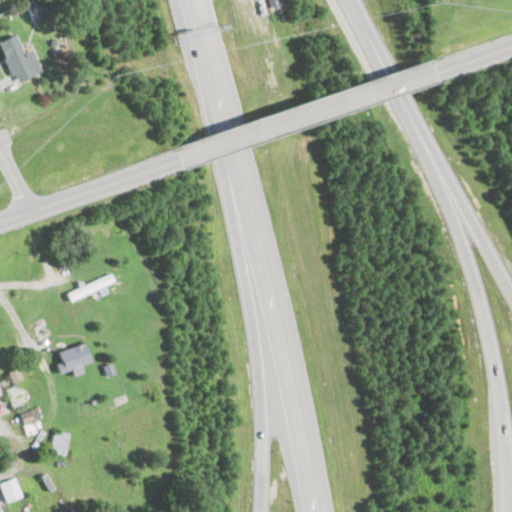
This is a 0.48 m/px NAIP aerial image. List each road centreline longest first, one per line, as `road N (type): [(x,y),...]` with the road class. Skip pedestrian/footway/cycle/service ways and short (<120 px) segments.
road 1 (motorway): [(193,0),(263,245),(317,511)]
road 2 (motorway): [(503,511),(504,424),(490,338),(426,132)]
road 3 (motorway): [(511,287),(361,0)]
road 4 (residential): [(177,163),(456,64)]
road 5 (motorway): [(263,245),(260,511)]
road 6 (residential): [(0,220),(177,163)]
